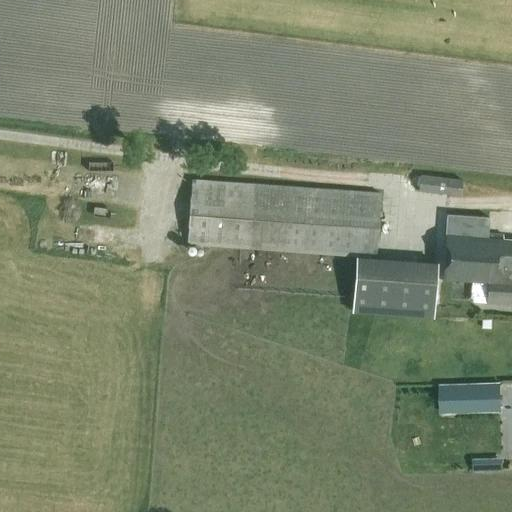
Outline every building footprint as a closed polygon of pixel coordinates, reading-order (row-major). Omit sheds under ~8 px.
[(460,195),(462,179),(420,174),(418,190),(460,195)] [(375,258),(380,193),(191,180),(187,245),(375,258)] [(511,241),(505,241),(505,233),(511,233),(511,216),(450,212),(445,280),(490,283),(489,303),(511,304),(511,241)] [(501,383),(441,384),(441,408),(501,407),(501,383)] [(473,459),(473,472),(488,472),(488,458),(473,459)]
